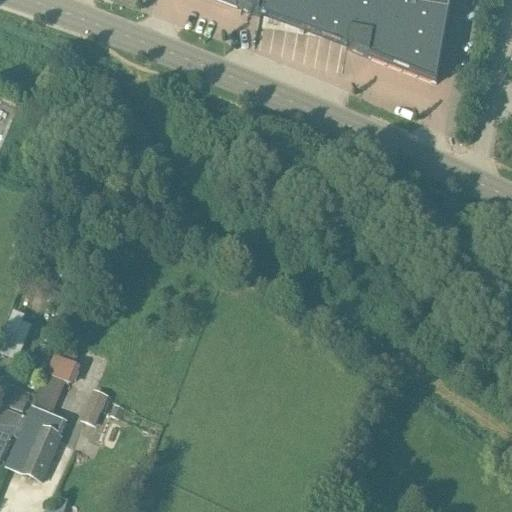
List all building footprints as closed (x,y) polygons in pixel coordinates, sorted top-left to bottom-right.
[(204,0),(237,12),(237,11),(258,18),(258,20),(348,54),(348,53),(368,60),(368,62),(436,88),(436,87),(448,18),(451,0),(204,0)] [(59,231),(47,234),(49,244),(62,241),(59,231)] [(79,289),(67,284),(64,290),(57,286),(53,293),(50,291),(41,310),(57,317),(51,330),(62,335),(69,320),(58,315),(68,293),(76,296),(79,289)] [(31,396),(8,386),(0,404),(23,414),(31,396)] [(107,405),(95,400),(84,427),(96,432),(107,405)] [(27,420),(0,408),(0,461),(1,462),(11,438),(19,441),(27,420)] [(68,430),(34,416),(9,474),(43,489),(68,430)]
